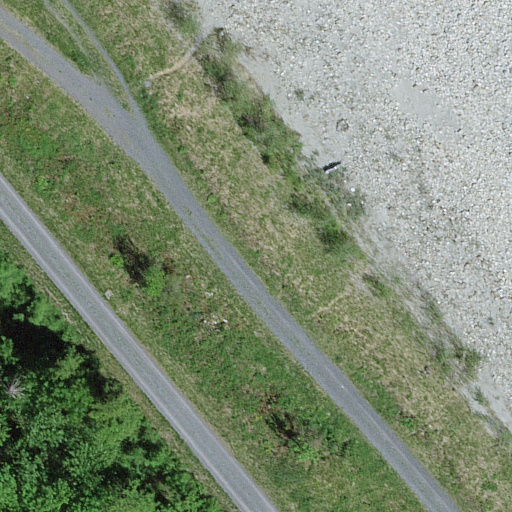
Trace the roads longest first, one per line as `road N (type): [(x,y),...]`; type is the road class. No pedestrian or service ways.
road 1 (track): [(0,23),(98,102),(436,511)]
road 2 (track): [(0,190),(263,511)]
